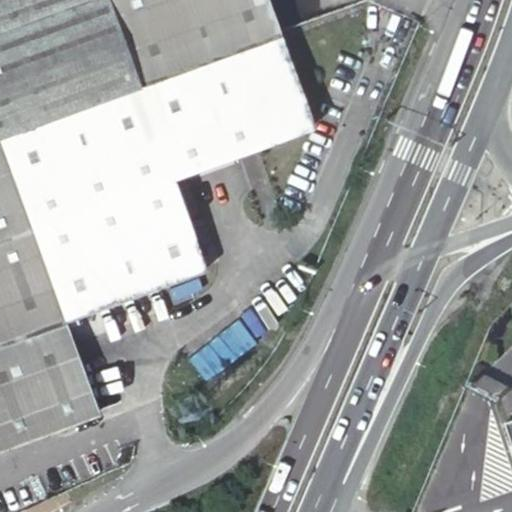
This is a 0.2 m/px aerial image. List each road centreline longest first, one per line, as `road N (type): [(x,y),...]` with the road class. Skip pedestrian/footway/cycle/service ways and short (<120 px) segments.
road 1 (unclassified): [(363,282),(300,370),(234,440),(188,473),(100,511)]
road 2 (primary): [(317,511),(362,450),(457,270),(511,233)]
road 3 (primary): [(476,0),(363,282)]
road 4 (primary): [(315,511),(422,251)]
road 5 (primary): [(363,282),(273,511)]
road 6 (primary): [(422,251),(479,110)]
